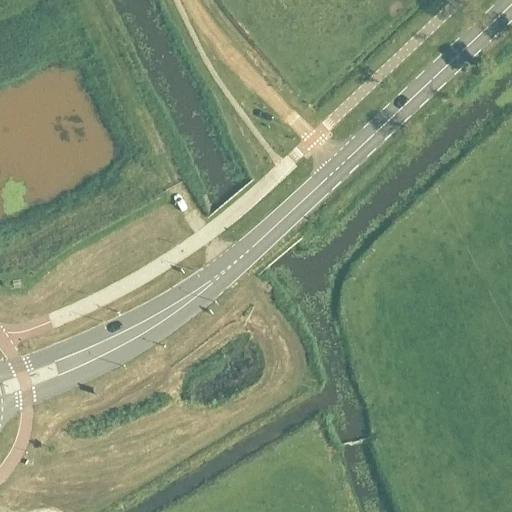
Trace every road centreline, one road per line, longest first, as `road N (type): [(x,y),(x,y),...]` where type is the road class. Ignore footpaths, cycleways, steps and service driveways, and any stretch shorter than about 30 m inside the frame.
road 1 (secondary): [(195,293),(511,3)]
road 2 (secondary): [(195,293),(90,353),(0,387)]
road 3 (track): [(193,0),(290,116)]
